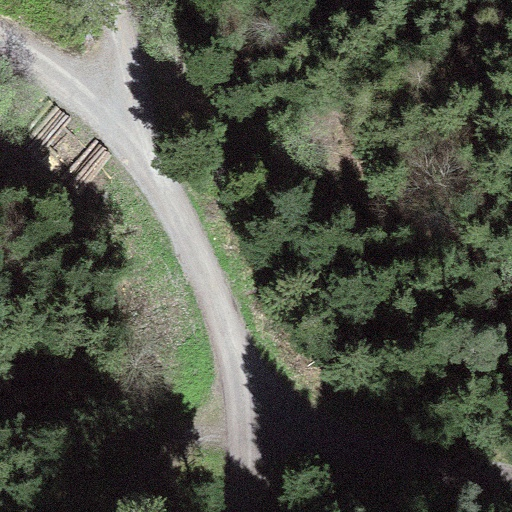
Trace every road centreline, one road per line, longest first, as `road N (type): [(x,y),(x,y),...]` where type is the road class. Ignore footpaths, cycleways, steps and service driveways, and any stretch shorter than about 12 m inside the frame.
road 1 (track): [(0,36),(115,99),(245,387)]
road 2 (track): [(245,387),(511,459)]
road 3 (track): [(245,387),(113,511)]
road 4 (track): [(245,387),(227,511)]
